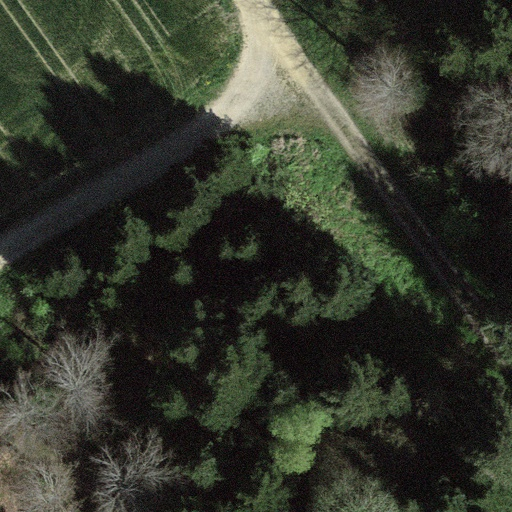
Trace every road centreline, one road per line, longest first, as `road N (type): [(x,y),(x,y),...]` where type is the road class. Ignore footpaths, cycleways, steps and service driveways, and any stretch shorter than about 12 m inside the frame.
road 1 (track): [(511,361),(254,0)]
road 2 (track): [(271,23),(268,66),(240,105),(0,253)]
